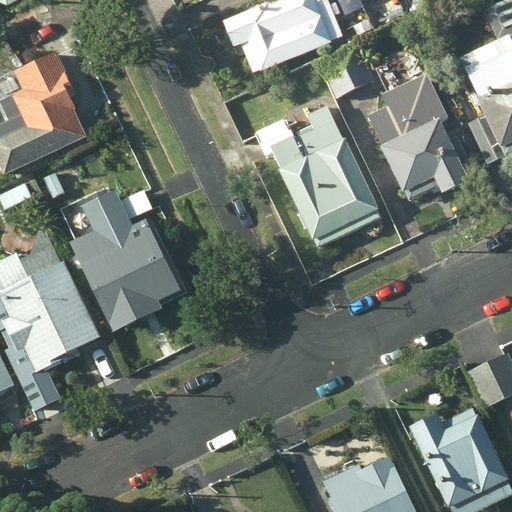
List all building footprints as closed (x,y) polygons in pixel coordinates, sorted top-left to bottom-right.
[(0,0),(0,6),(11,9),(27,0),(0,0)] [(234,49),(246,79),(338,42),(321,0),(285,0),(286,1),(261,12),(259,8),(214,28),(226,53),(234,49)] [(363,0),(339,0),(349,16),(367,6),(363,0)] [(511,33),(462,57),(481,97),(478,99),(486,116),(472,122),(492,163),(509,155),(510,158),(511,157),(511,33)] [(372,84),(351,44),(312,63),(333,104),(372,84)] [(0,135),(0,162),(9,183),(93,142),(74,103),(80,100),(60,58),(14,80),(3,106),(14,129),(0,135)] [(418,90),(418,89),(413,79),(395,88),(400,98),(400,99),(373,113),(413,197),(440,184),(441,183),(444,190),(472,177),(428,85),(418,90)] [(384,215),(330,103),(309,113),(315,124),(297,132),(308,154),(305,156),(294,133),(269,145),(318,247),(384,215)] [(46,181),(56,202),(85,188),(74,168),(46,181)] [(28,186),(0,199),(0,201),(9,217),(36,202),(28,186)] [(156,213),(148,196),(127,206),(124,201),(122,197),(120,198),(90,212),(102,238),(79,249),(122,339),(169,317),(170,316),(165,306),(186,296),(178,280),(152,225),(139,231),(139,229),(135,223),(156,213)] [(42,377),(104,344),(68,268),(62,271),(32,285),(19,257),(0,266),(0,287),(5,299),(0,301),(0,307),(24,358),(32,355),(42,377)] [(511,366),(505,351),(463,372),(480,408),(511,393),(511,366)] [(0,401),(20,392),(0,352),(0,416),(1,416),(0,413),(0,401)] [(45,383),(32,355),(12,365),(25,392),(45,383)] [(430,412),(400,425),(438,504),(443,502),(448,511),(467,511),(508,492),(468,407),(435,423),(430,412)] [(409,511),(382,455),(355,468),(352,463),(316,480),(324,496),(320,498),(327,511),(409,511)]
